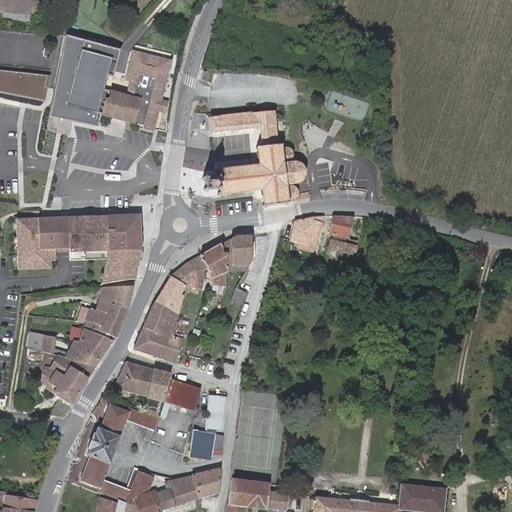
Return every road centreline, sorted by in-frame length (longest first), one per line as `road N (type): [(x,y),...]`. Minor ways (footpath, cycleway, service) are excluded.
road 1 (tertiary): [(176,225),(353,205),(511,241)]
road 2 (tertiary): [(217,0),(188,90),(172,194),(176,225)]
road 3 (unclassified): [(176,225),(80,428)]
